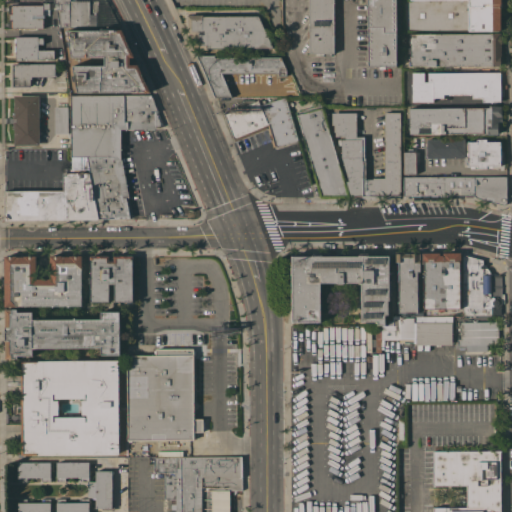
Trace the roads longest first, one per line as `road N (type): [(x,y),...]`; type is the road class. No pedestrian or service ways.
road 1 (residential): [(240,235),(0,237)]
road 2 (secondary): [(258,283),(268,347),(268,511)]
road 3 (secondary): [(178,88),(240,235)]
